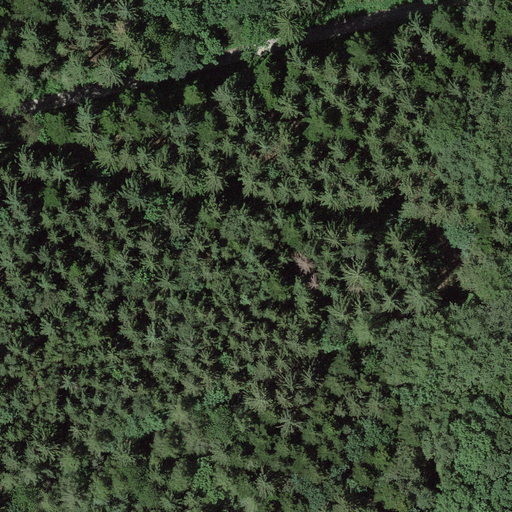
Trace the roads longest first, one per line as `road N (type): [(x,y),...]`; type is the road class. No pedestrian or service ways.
road 1 (unclassified): [(0,113),(444,0)]
road 2 (track): [(470,286),(480,354),(471,390),(362,511)]
